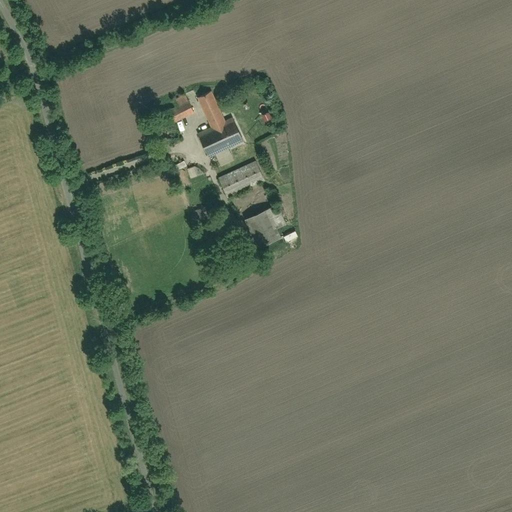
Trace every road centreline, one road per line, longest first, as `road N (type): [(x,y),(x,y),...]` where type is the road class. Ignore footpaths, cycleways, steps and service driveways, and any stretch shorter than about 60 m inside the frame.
road 1 (residential): [(154,511),(51,136),(0,8)]
road 2 (unknown): [(66,191),(191,147)]
